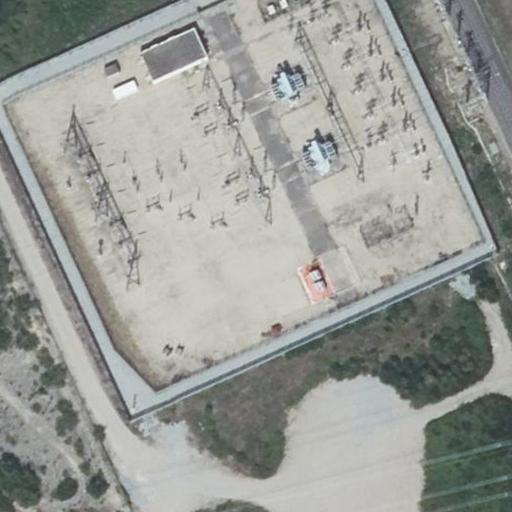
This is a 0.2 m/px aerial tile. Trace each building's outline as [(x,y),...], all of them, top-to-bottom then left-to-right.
[(195,32),(141,56),(154,84),(207,60),(195,32)] [(118,100),(139,93),(135,82),(114,89),(118,100)] [(315,138),(305,162),(328,171),(338,148),(315,138)] [(342,254),(312,265),(325,296),(354,285),(342,254)] [(301,281),(267,289),(273,314),(307,305),(301,281)]
